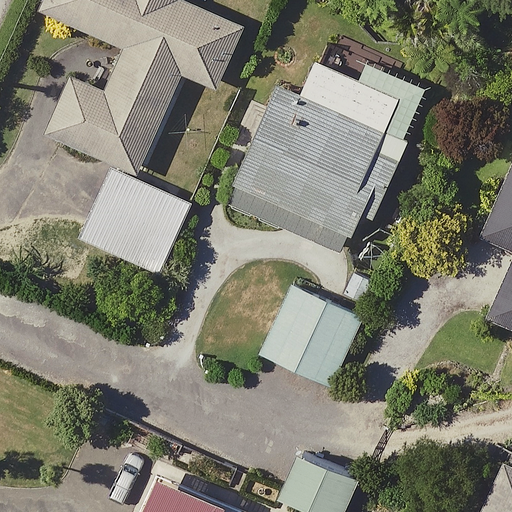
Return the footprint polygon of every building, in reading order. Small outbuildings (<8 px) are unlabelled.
[(52,0),(47,13),(130,48),(111,91),(76,76),(51,135),(118,164),(86,239),(167,273),(197,202),(142,179),(187,74),(223,89),(250,26),(189,0),(52,0)] [(407,101),(321,63),(306,96),(284,86),(231,204),(349,257),(368,216),(379,221),(414,143),(392,134),(407,101)] [(511,290),(497,324),(511,330),(511,193),(490,241),(511,250),(511,290)] [(367,319),(296,285),(264,352),(335,386),(367,319)] [(358,511),(372,482),(305,453),(286,499),(315,511),(358,511)] [(511,511),(511,467),(508,466),(487,511),(511,511)] [(251,511),(236,505),(168,477),(153,511),(251,511)]
